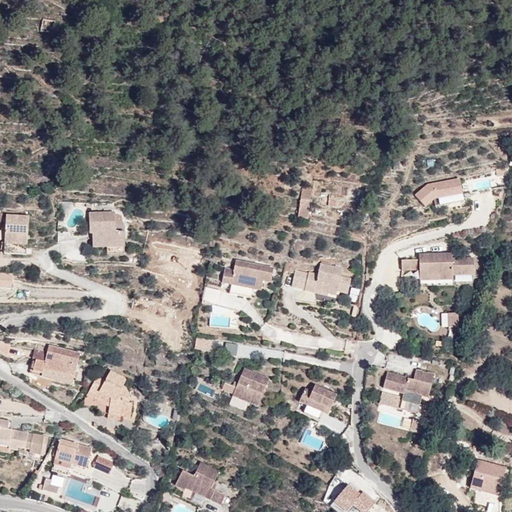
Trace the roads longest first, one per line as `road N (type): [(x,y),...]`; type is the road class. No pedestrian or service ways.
road 1 (unknown): [(325,337),(364,352),(375,328),(358,292),(378,243),(453,216),(469,206),(472,191)]
road 2 (residential): [(137,511),(151,497),(147,464),(0,368)]
road 3 (residential): [(0,322),(115,310),(113,294),(43,263)]
road 4 (residential): [(364,352),(354,419),(366,458),(406,494),(409,511)]
road 5 (residential): [(472,511),(445,464),(449,450),(477,434),(511,438)]
road 6 (unknown): [(209,287),(235,296),(272,328),(325,337)]
